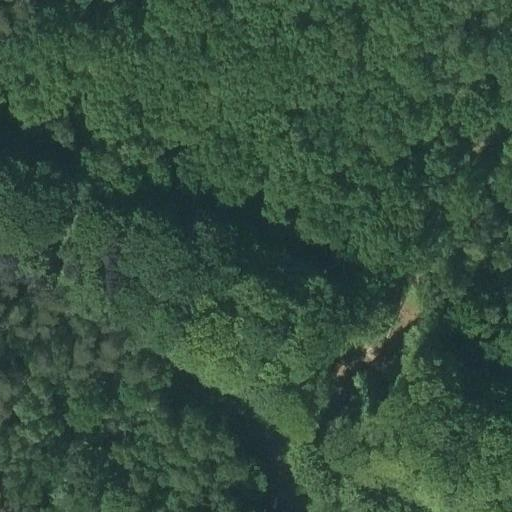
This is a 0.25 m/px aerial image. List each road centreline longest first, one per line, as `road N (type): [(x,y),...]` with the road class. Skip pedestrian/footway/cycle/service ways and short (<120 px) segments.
road 1 (track): [(511,446),(304,316),(109,228),(0,203)]
road 2 (track): [(511,59),(286,125),(0,191)]
